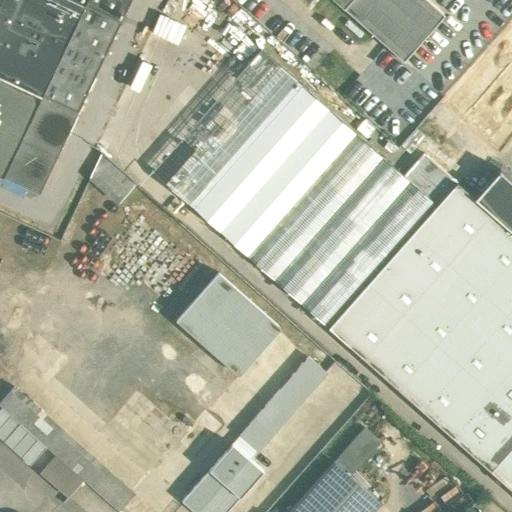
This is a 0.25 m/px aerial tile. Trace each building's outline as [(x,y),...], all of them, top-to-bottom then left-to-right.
[(72,0),(0,0),(0,174),(3,176),(41,95),(83,5),(72,0)] [(85,0),(83,5),(119,22),(130,0),(85,0)] [(444,15),(427,0),(350,0),(344,8),(404,61),(444,15)] [(119,22),(83,5),(41,95),(77,112),(119,22)] [(511,36),(453,103),(498,143),(511,127),(511,36)] [(437,205),(301,85),(193,207),(329,327),(437,205)] [(41,95),(3,176),(39,193),(77,112),(41,95)] [(136,183),(102,152),(91,176),(120,201),(136,183)] [(511,182),(498,171),(490,179),(511,198),(511,182)] [(511,198),(490,179),(474,197),(511,230),(511,198)] [(511,230),(474,197),(457,182),(437,205),(329,327),(511,488),(511,230)] [(219,272),(177,319),(238,374),(280,327),(219,272)] [(308,357),(240,434),(257,449),(325,372),(308,357)] [(134,492),(15,386),(0,402),(0,405),(118,510),(134,492)] [(194,420),(185,412),(177,420),(186,429),(194,420)] [(364,427),(335,460),(350,474),(379,440),(364,427)] [(232,443),(182,500),(195,511),(225,511),(262,469),(232,443)] [(334,460),(287,511),(372,511),(382,502),(350,474),(335,460),(334,460)]
